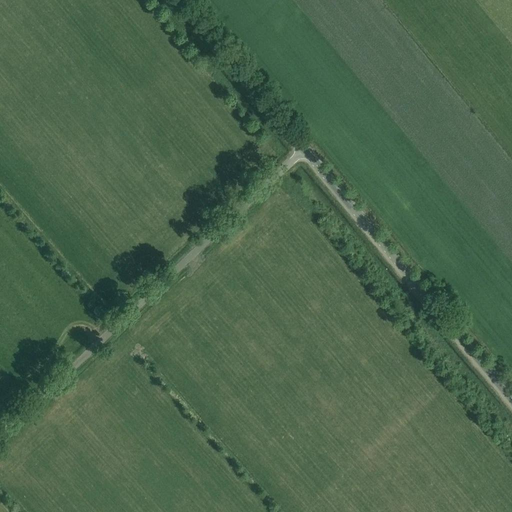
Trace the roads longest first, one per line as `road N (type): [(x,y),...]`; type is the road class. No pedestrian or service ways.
road 1 (unclassified): [(0,434),(302,149)]
road 2 (unclassified): [(511,401),(302,149)]
road 3 (unclassified): [(302,149),(179,0)]
